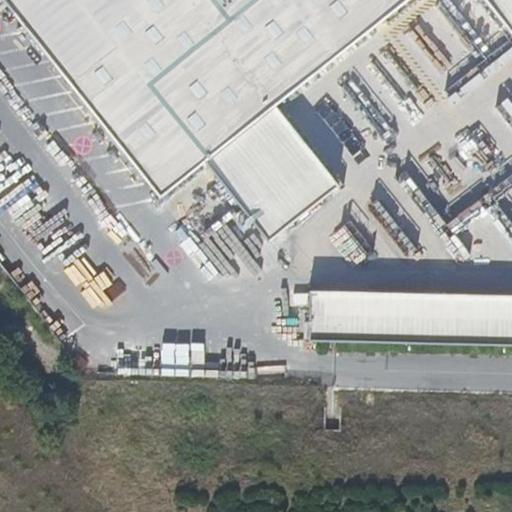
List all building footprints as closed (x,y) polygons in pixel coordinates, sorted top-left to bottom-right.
[(61,0),(0,0),(0,12),(73,103),(117,68),(61,0)] [(61,0),(117,68),(73,103),(145,192),(189,157),(204,175),(272,119),(420,0),(61,0)] [(511,0),(472,0),(511,49),(511,0)] [(272,119),(204,175),(267,254),(336,198),(272,119)] [(189,157),(145,192),(160,210),(204,175),(189,157)] [(342,226),(330,237),(350,260),(362,249),(342,226)] [(208,248),(215,268),(227,263),(219,244),(208,248)] [(511,308),(308,305),(307,356),(511,358),(511,308)]
